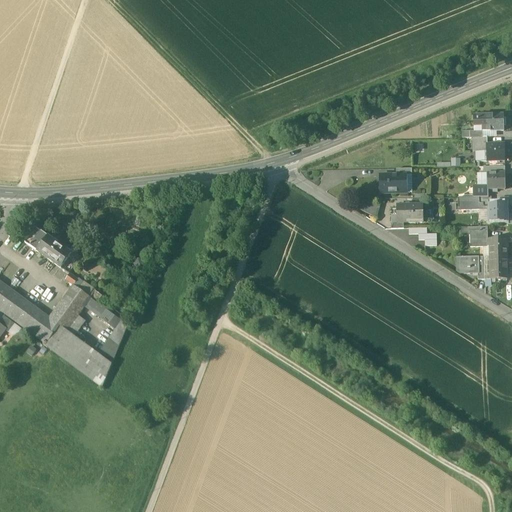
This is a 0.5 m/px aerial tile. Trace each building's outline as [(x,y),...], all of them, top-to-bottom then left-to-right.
[(486,115),(473,116),(474,127),(482,127),(482,132),(486,132),(486,115)] [(504,115),(486,115),(486,132),(504,131),(504,115)] [(482,138),(473,138),(473,149),(479,149),(480,148),(487,148),(487,145),(488,145),(487,138),(482,138)] [(488,145),(487,145),(487,148),(487,161),(487,162),(490,162),(505,161),(504,145),(488,145)] [(459,166),(459,158),(449,159),(450,163),(436,163),(436,167),(459,166)] [(494,174),(487,174),(488,188),(488,191),(493,191),(493,193),(497,193),(497,190),(506,190),(505,173),(494,174)] [(396,176),(380,176),(380,194),(405,194),(405,193),(404,176),(396,176)] [(488,188),(473,188),(473,198),(489,198),(488,191),(488,188)] [(473,198),(458,198),(458,205),(458,208),(489,208),(489,205),(491,205),(491,198),(489,198),(473,198)] [(491,205),(489,205),(489,208),(489,210),(489,222),(506,221),(506,204),(491,205)] [(422,205),(397,206),(400,206),(400,223),(397,223),(404,223),(423,223),(422,205)] [(36,229),(25,243),(31,248),(42,233),(36,229)] [(486,232),(470,232),(470,248),(485,248),(485,240),(486,240),(486,232)] [(64,249),(42,233),(31,248),(61,269),(72,255),(64,249)] [(486,240),(485,240),(485,248),(490,248),(490,258),(491,258),(507,257),(507,249),(508,249),(508,239),(486,240)] [(74,252),(66,246),(64,249),(72,255),(74,252)] [(507,257),(491,258),(491,276),(491,280),(507,280),(507,257)] [(468,258),(460,258),(460,270),(464,270),(464,275),(478,274),(479,274),(479,267),(479,258),(468,258)] [(78,281),(70,275),(66,280),(74,286),(73,287),(74,287),(78,281)] [(82,284),(78,281),(74,287),(78,290),(82,284)] [(37,310),(0,283),(0,309),(24,327),(37,310)] [(74,287),(73,287),(49,319),(67,332),(78,317),(85,308),(115,330),(121,322),(78,290),(74,287)] [(49,319),(37,310),(24,327),(45,342),(44,343),(46,345),(45,346),(102,389),(112,366),(98,355),(67,332),(49,319)] [(14,325),(4,317),(0,321),(0,326),(5,330),(8,333),(14,325)] [(85,322),(78,317),(67,332),(74,338),(85,322)] [(115,330),(98,355),(112,366),(120,347),(122,341),(128,327),(121,322),(115,330)]
